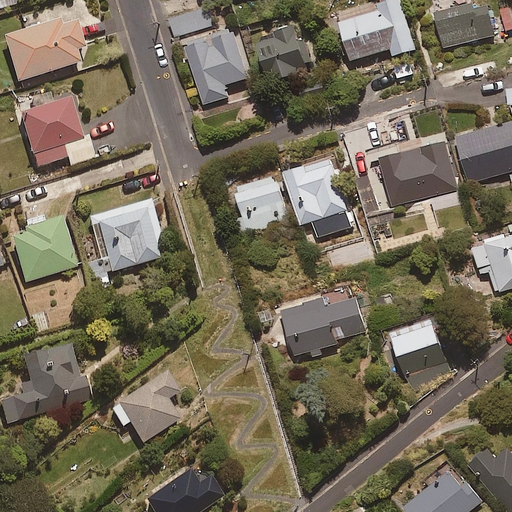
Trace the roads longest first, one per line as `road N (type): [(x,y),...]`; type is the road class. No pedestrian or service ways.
road 1 (residential): [(434,91),(181,167),(129,0)]
road 2 (residential): [(511,352),(316,511)]
